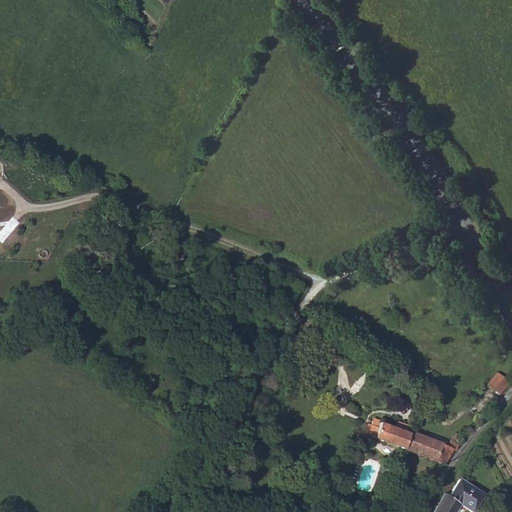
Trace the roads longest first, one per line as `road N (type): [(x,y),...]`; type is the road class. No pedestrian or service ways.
road 1 (track): [(467,225),(321,282),(101,194)]
road 2 (secondary): [(511,305),(413,143),(300,0)]
road 3 (track): [(154,511),(181,486),(321,282)]
